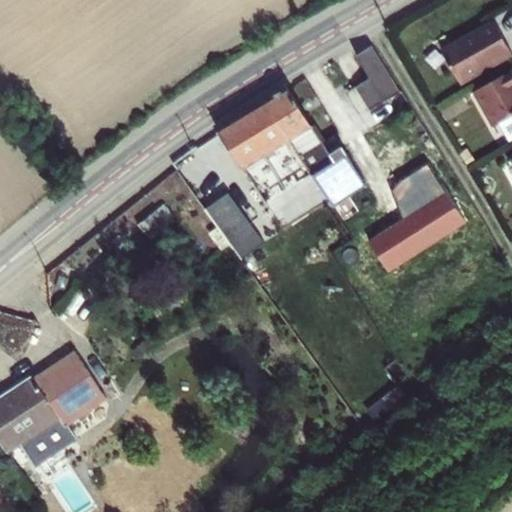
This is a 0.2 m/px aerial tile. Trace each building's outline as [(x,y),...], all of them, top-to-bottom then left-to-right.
[(441,53),(459,84),(511,55),(494,24),(441,53)] [(396,94),(369,47),(354,56),(368,79),(357,86),(371,109),(396,94)] [(511,72),(474,92),(494,127),(499,125),(510,144),(511,142),(511,72)] [(333,161),(287,90),(266,103),(312,174),(333,161)] [(246,115),(270,153),(275,149),(297,184),(312,174),(266,103),(246,115)] [(261,158),(270,153),(246,115),(217,133),(264,204),(283,192),(261,158)] [(175,171),(194,198),(203,210),(231,248),(254,232),(198,154),(175,171)] [(362,180),(344,154),(333,161),(312,174),(329,201),(362,180)] [(274,219),(301,203),(291,188),(283,192),(264,204),(274,219)] [(155,211),(137,224),(146,236),(164,223),(155,211)] [(18,443),(29,459),(34,466),(75,439),(65,424),(103,397),(74,353),(32,382),(31,379),(0,399),(0,444),(5,451),(18,443)]
